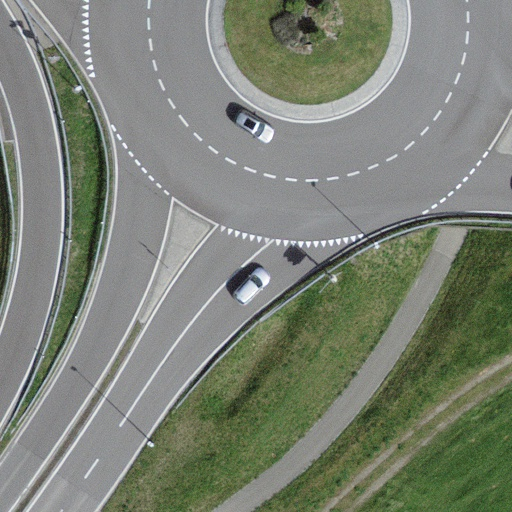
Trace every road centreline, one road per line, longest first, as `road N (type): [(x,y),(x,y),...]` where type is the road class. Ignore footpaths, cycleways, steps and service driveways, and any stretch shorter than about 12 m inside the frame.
road 1 (primary): [(162,86),(139,232),(120,291),(72,387),(0,494)]
road 2 (primary): [(60,511),(217,291),(348,174)]
road 3 (trunk): [(0,36),(38,140),(42,183),(36,279),(0,386)]
road 4 (track): [(511,368),(421,432),(334,511)]
road 5 (primary): [(162,86),(207,145),(239,164),(311,180),(348,174)]
road 6 (primary): [(380,162),(410,143),(453,87),(464,54),(466,0)]
road 7 (primary): [(380,162),(511,182)]
